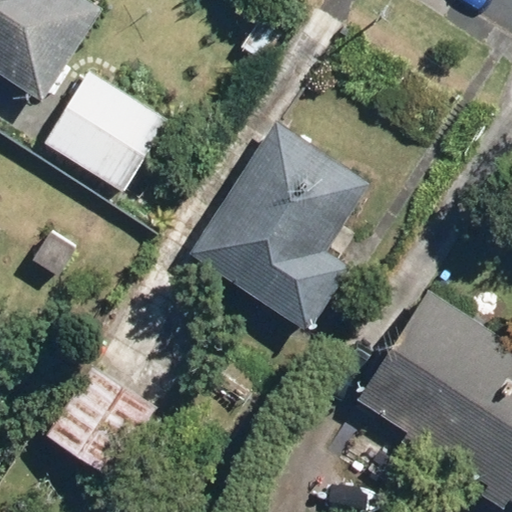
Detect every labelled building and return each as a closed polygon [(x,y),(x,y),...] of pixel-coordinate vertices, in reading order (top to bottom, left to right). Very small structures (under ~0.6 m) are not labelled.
[(0,0),(0,66),(37,92),(99,0),(0,0)] [(165,119),(94,74),(50,144),(121,189),(165,119)] [(328,244),(370,180),(281,122),(198,250),(314,326),(356,262),(328,244)] [(46,214),(25,245),(65,273),(86,241),(46,214)] [(511,329),(432,280),(354,406),(508,501),(511,503),(511,329)] [(211,334),(142,289),(48,431),(117,476),(211,334)]
